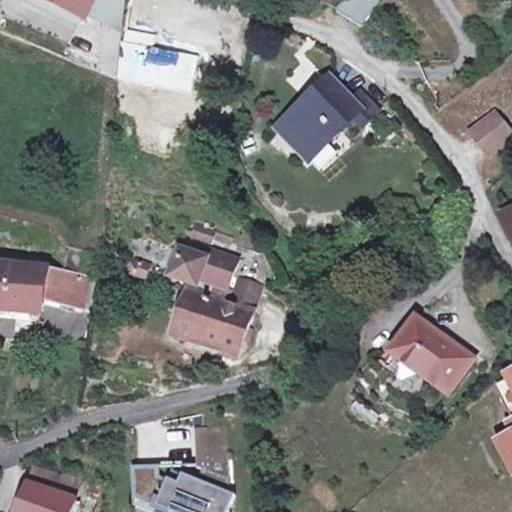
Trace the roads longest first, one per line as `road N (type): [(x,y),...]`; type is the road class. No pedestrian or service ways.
road 1 (residential): [(205,0),(308,26),(367,56),(419,100),(511,262)]
road 2 (track): [(0,450),(109,412),(249,380),(290,364),(310,332)]
